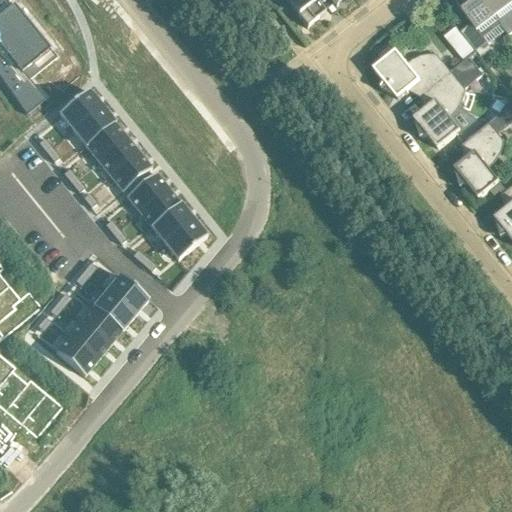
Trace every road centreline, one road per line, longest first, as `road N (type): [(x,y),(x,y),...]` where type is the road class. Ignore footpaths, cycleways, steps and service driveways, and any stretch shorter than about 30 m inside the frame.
road 1 (residential): [(136,0),(248,143),(256,202),(250,223),(56,466),(8,511)]
road 2 (residential): [(511,291),(325,58),(402,0)]
